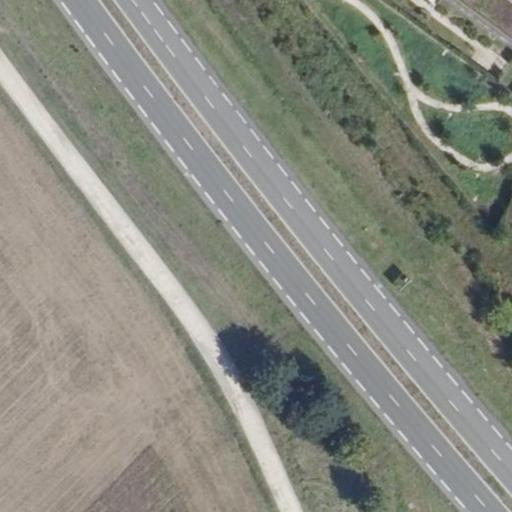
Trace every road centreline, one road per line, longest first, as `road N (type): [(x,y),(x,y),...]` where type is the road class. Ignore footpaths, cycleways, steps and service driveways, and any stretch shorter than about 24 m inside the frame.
road 1 (primary): [(81,0),(485,511)]
road 2 (primary): [(511,473),(133,0)]
road 3 (track): [(290,511),(236,385),(0,66)]
